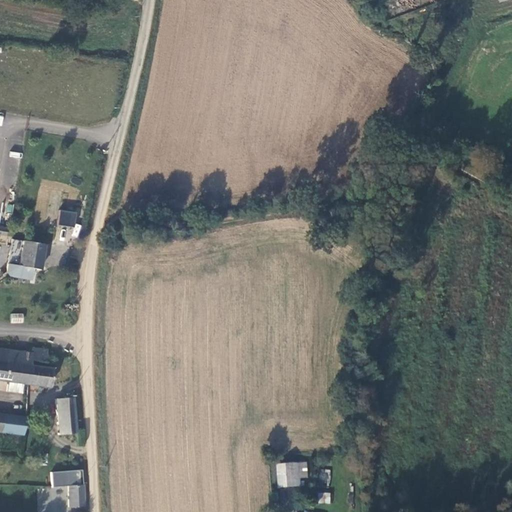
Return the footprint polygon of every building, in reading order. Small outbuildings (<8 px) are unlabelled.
[(59,210),(58,225),(75,227),(76,211),(59,210)] [(77,238),(81,225),(76,223),(72,236),(77,238)] [(6,273),(9,277),(31,280),(33,269),(41,271),(45,245),(23,241),(19,266),(8,264),(6,273)] [(44,279),(38,275),(32,283),(38,288),(44,279)] [(0,381),(30,385),(31,366),(31,363),(32,353),(0,348),(0,381)] [(32,348),(32,353),(31,363),(44,364),(46,349),(32,348)] [(52,370),(31,366),(30,385),(51,388),(52,370)] [(73,397),(55,400),(56,422),(75,421),(73,397)] [(3,432),(24,434),(26,417),(5,415),(3,432)] [(76,434),(75,421),(56,422),(57,435),(76,434)] [(301,478),(301,465),(281,465),(281,487),(301,487),(301,478)] [(310,465),(301,465),(301,478),(310,478),(310,465)] [(329,484),(330,469),(320,468),(319,483),(329,484)] [(67,485),(68,509),(84,508),(82,472),(50,473),(50,485),(67,485)] [(317,503),(330,503),(330,492),(318,492),(317,503)]
